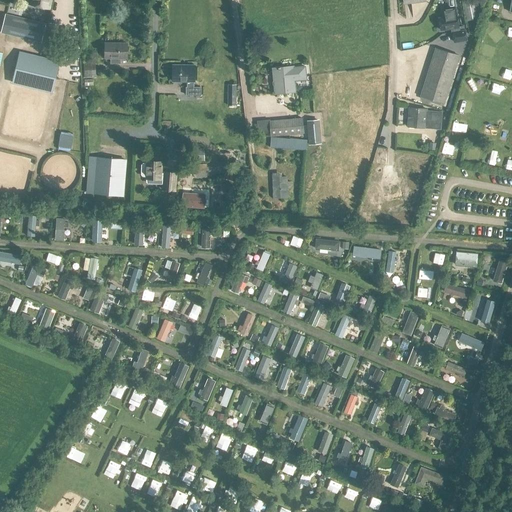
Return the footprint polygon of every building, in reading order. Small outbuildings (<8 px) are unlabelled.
[(30,0),(30,4),(49,8),(51,0),(30,0)] [(482,6),(476,7),(474,0),(462,0),(467,21),(478,18),(478,17),(480,16),(482,6)] [(425,7),(424,1),(402,5),(403,10),(425,7)] [(440,21),(438,22),(439,27),(441,27),(441,30),(452,29),(455,42),(466,40),(465,31),(459,31),(456,10),(455,7),(442,9),(443,18),(439,18),(440,21)] [(41,43),(46,24),(46,23),(6,13),(1,33),(41,43)] [(105,43),(105,59),(111,59),(111,64),(121,64),(121,59),(127,59),(127,44),(105,43)] [(436,48),(421,96),(444,104),(459,56),(436,48)] [(59,62),(20,53),(16,67),(56,77),(59,62)] [(84,62),(84,76),(84,78),(96,78),(95,62),(84,62)] [(168,67),(167,76),(172,76),(172,81),(187,82),(187,87),(186,87),(186,95),(201,95),(201,87),(194,87),(194,82),(195,65),(172,65),(172,67),(168,67)] [(293,66),(272,68),(275,94),(295,92),(294,81),(307,80),(305,67),(293,68),(293,66)] [(409,107),(407,127),(431,129),(431,124),(441,125),(442,112),(432,111),(427,111),(428,109),(409,107)] [(271,136),(304,133),(302,118),(269,121),(271,136)] [(309,144),(321,143),(319,119),(307,120),(309,144)] [(60,124),(60,146),(73,146),(73,124),(60,124)] [(256,127),(257,137),(268,137),(267,126),(256,127)] [(306,140),(271,137),(270,148),(306,150),(306,140)] [(98,160),(95,194),(125,197),(128,161),(99,158),(98,160)] [(95,194),(98,160),(90,159),(87,193),(95,194)] [(141,165),(141,175),(143,177),(144,177),(144,180),(146,180),(146,182),(148,184),(158,184),(160,182),(160,181),(162,181),(163,171),(163,161),(145,160),(145,163),(143,163),(141,165)] [(162,181),(161,191),(176,192),(178,172),(163,171),(162,181)] [(226,172),(225,178),(237,182),(239,176),(226,172)] [(288,182),(287,176),(281,177),(281,173),(272,173),(273,199),(288,198),(288,187),(291,187),(291,181),(288,182)] [(183,193),(182,207),(204,209),(205,194),(183,193)] [(29,216),(27,237),(35,237),(36,226),(39,226),(40,221),(36,221),(36,217),(29,216)] [(65,219),(57,219),(55,241),(64,241),(65,228),(69,228),(69,224),(65,223),(65,219)] [(92,241),(101,241),(101,228),(104,228),(104,223),(101,223),(101,220),(93,220),(92,241)] [(175,252),(178,234),(170,233),(166,251),(175,252)] [(293,235),(290,245),(300,249),(303,239),(293,235)] [(389,251),(386,272),(393,273),(395,261),(398,261),(398,257),(396,256),(397,252),(389,251)] [(456,251),(455,266),(477,268),(478,253),(456,251)] [(256,268),(262,271),(270,254),(264,252),(260,261),(257,260),(255,264),(258,265),(256,268)] [(165,271),(164,276),(168,277),(166,282),(174,284),(180,264),(173,262),(169,272),(165,271)] [(198,280),(196,283),(204,286),(213,266),(206,263),(201,274),(198,272),(195,279),(198,280)] [(282,275),(281,278),(283,279),(282,282),(289,285),(297,266),(290,263),(285,276),(282,275)] [(43,277),(46,270),(34,265),(26,284),(32,287),(34,283),(37,275),(43,277)] [(96,278),(96,265),(84,265),(84,279),(96,278)] [(313,283),(311,289),(316,291),(322,274),(317,272),(315,277),(310,275),(308,281),(313,283)] [(243,283),(246,284),(249,278),(238,273),(231,291),(239,294),(243,283)] [(377,275),(372,278),(375,283),(380,280),(377,275)] [(57,296),(65,299),(70,288),(72,289),(74,285),(71,284),(73,281),(65,278),(57,296)] [(303,281),(297,278),(294,284),(300,287),(303,281)] [(42,292),(44,285),(36,283),(35,290),(42,292)] [(257,301),(264,304),(272,286),(265,283),(257,301)] [(350,286),(342,283),(334,302),(342,305),(350,286)] [(90,311),(99,314),(104,302),(107,303),(110,297),(106,296),(107,294),(98,291),(90,311)] [(289,299),(284,313),(290,316),(292,311),(296,312),(299,305),(295,304),(299,294),(290,291),(287,298),(289,299)] [(426,305),(427,293),(415,292),(414,304),(426,305)] [(364,311),(363,313),(370,316),(378,299),(370,296),(366,306),(362,304),(360,309),(364,311)] [(22,300),(16,298),(15,297),(11,308),(8,306),(6,311),(9,313),(8,315),(15,318),(22,300)] [(165,305),(162,312),(171,316),(174,309),(165,305)] [(323,313),(321,312),(323,308),(317,306),(310,323),(315,325),(320,315),(322,316),(323,313)] [(37,318),(39,311),(24,307),(22,314),(37,318)] [(136,330),(141,317),(144,311),(136,308),(128,327),(136,330)] [(256,317),(248,313),(243,327),(238,325),(235,331),(248,337),(256,317)] [(344,315),(335,335),(342,338),(347,326),(350,327),(352,322),(349,321),(350,317),(344,315)] [(168,341),(173,329),(175,323),(169,321),(162,339),(168,341)] [(364,322),(358,324),(359,330),(366,329),(364,322)] [(269,335),(267,342),(273,344),(279,326),(273,324),(271,330),(268,329),(266,334),(269,335)] [(436,341),(432,339),(430,344),(443,349),(451,329),(442,325),(436,341)] [(205,354),(214,358),(222,339),(213,336),(205,354)] [(297,336),(293,343),(291,342),(289,347),(287,346),(285,352),(289,354),(288,356),(295,359),(304,339),(297,336)] [(403,339),(400,347),(406,350),(409,341),(403,339)] [(321,368),(329,347),(320,343),(316,355),(313,355),(312,359),(314,360),(312,365),(321,368)] [(482,361),(480,361),(483,353),(477,351),(479,348),(471,345),(470,348),(463,344),(460,352),(472,357),(470,362),(480,366),(482,361)] [(419,355),(422,356),(423,353),(420,351),(421,349),(414,346),(407,363),(414,366),(418,357),(419,355)] [(238,362),(243,364),(246,357),(248,358),(250,353),(248,352),(248,350),(243,348),(238,362)] [(142,350),(137,363),(135,363),(133,368),(135,369),(134,371),(141,374),(149,352),(142,350)] [(354,359),(345,355),(337,375),(347,378),(354,359)] [(303,364),(306,358),(300,356),(297,362),(303,364)] [(262,358),(257,370),(263,373),(266,366),(268,367),(269,362),(267,362),(268,361),(262,358)] [(371,381),(368,385),(377,389),(384,373),(376,369),(372,377),(370,376),(369,380),(371,381)] [(201,395),(200,397),(207,400),(215,381),(208,378),(203,390),(200,389),(198,393),(201,395)] [(219,404),(226,407),(232,390),(225,388),(222,397),(220,396),(218,400),(221,401),(219,404)] [(418,405),(417,407),(426,411),(434,392),(426,388),(420,400),(418,399),(416,404),(418,405)] [(240,410),(239,412),(246,415),(253,398),(246,395),(242,406),(239,405),(237,409),(240,410)] [(359,402),(356,401),(357,397),(351,395),(344,411),(351,414),(355,404),(358,405),(359,402)] [(374,404),(367,422),(374,425),(381,406),(374,404)] [(437,407),(434,414),(452,422),(455,415),(444,410),(445,407),(441,405),(440,408),(437,407)] [(406,414),(404,419),(399,434),(405,436),(409,425),(411,426),(413,421),(411,420),(412,416),(406,414)] [(421,430),(428,433),(430,427),(423,424),(421,430)] [(204,440),(207,430),(198,427),(196,438),(204,440)] [(434,429),(431,435),(441,440),(439,447),(445,450),(451,435),(434,429)] [(277,444),(280,436),(271,432),(268,441),(277,444)] [(291,441),(287,451),(291,453),(295,443),(291,441)] [(340,458),(339,461),(344,463),(351,443),(346,441),(341,453),(338,452),(337,457),(340,458)] [(243,448),(241,454),(251,457),(253,452),(243,448)] [(367,448),(362,463),(361,467),(369,470),(374,450),(367,448)] [(67,453),(64,461),(75,466),(78,458),(67,453)] [(253,468),(264,471),(267,457),(256,454),(253,468)] [(138,463),(136,468),(145,472),(147,466),(138,463)] [(105,464),(103,470),(115,474),(117,468),(105,464)] [(398,464),(389,485),(399,489),(407,468),(398,464)] [(281,465),(277,475),(285,479),(290,468),(281,465)] [(415,483),(422,486),(426,477),(440,483),(444,475),(422,466),(415,483)] [(306,481),(308,475),(298,472),(296,477),(306,481)] [(137,491),(141,480),(131,477),(127,487),(137,491)] [(175,486),(187,490),(188,484),(177,481),(175,486)] [(331,497),(335,487),(324,483),(320,493),(331,497)] [(196,495),(206,497),(207,490),(197,488),(196,495)] [(339,491),(337,502),(348,504),(350,494),(339,491)] [(173,493),(167,502),(177,508),(183,498),(173,493)] [(423,501),(415,498),(413,504),(420,507),(423,501)] [(363,511),(364,511),(376,511),(379,503),(366,499),(363,511)] [(190,500),(185,511),(188,511),(195,511),(199,504),(190,500)]
